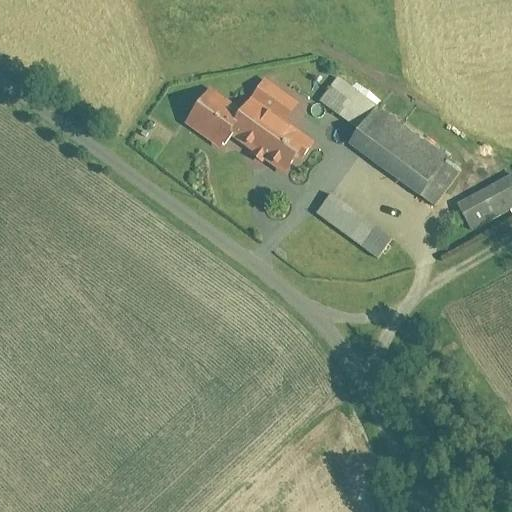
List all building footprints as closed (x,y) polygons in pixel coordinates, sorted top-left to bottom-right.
[(450,153),(329,72),(313,96),(356,124),(342,144),(434,205),(459,168),(446,159),(450,153)] [(239,106),(209,85),(184,123),(219,146),(226,135),(286,175),(311,137),(283,119),(296,100),(259,76),(239,106)] [(131,142),(155,160),(174,134),(156,122),(147,135),(140,130),(131,142)] [(511,172),(455,201),(469,230),(511,208),(511,172)] [(329,193),(313,213),(373,258),(389,237),(329,193)]
